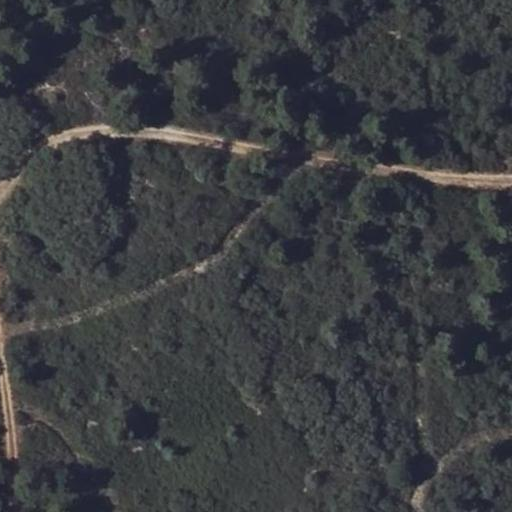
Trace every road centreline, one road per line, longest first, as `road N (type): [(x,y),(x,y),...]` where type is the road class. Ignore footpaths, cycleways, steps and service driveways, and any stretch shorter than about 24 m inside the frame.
road 1 (track): [(511,183),(381,163),(101,143),(0,193)]
road 2 (track): [(15,511),(0,354)]
